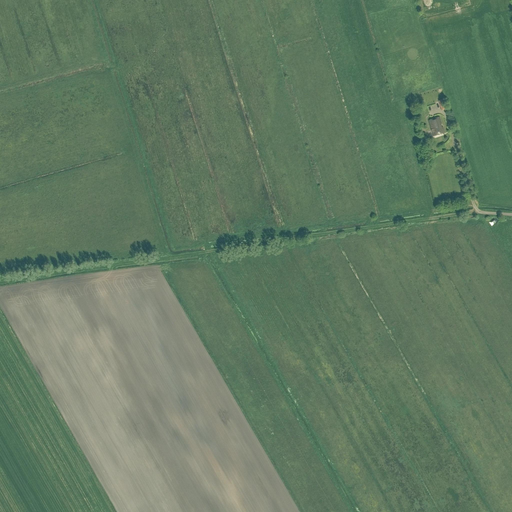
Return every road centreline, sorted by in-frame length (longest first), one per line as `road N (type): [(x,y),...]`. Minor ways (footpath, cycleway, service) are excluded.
road 1 (track): [(478,210),(202,252)]
road 2 (track): [(202,252),(0,281)]
